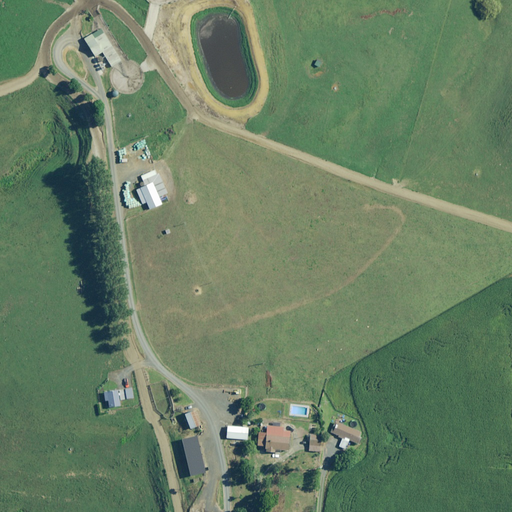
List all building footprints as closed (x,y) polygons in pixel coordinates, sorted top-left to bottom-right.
[(122,61),(103,28),(85,38),(105,72),(122,61)] [(158,173),(156,169),(142,176),(147,185),(138,189),(144,204),(148,202),(151,209),(163,204),(160,196),(169,193),(160,173),(158,173)] [(127,399),(135,398),(134,387),(126,389),(119,390),(105,392),(106,401),(109,400),(110,407),(122,405),(121,400),(127,399)] [(202,425),(197,409),(186,413),(191,429),(202,425)] [(344,421),(338,418),(332,432),(344,437),(340,446),(347,449),(350,440),(358,443),(363,432),(343,423),(344,421)] [(250,427),(229,426),(228,438),(249,439),(250,427)] [(285,430),(285,427),(268,426),(268,433),(260,432),(259,445),(267,446),(266,451),(282,453),(282,450),(290,451),(292,430),(285,430)] [(321,435),(311,434),(310,451),(320,451),(321,435)] [(183,439),(193,483),(202,480),(201,474),(207,472),(198,435),(183,439)]
